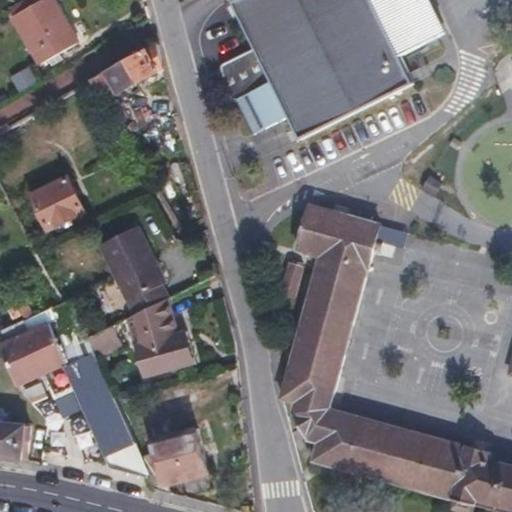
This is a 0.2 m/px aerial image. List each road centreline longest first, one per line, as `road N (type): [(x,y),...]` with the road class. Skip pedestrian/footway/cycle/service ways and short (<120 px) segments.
road 1 (residential): [(157,0),(286,511)]
road 2 (primary): [(124,511),(0,483)]
